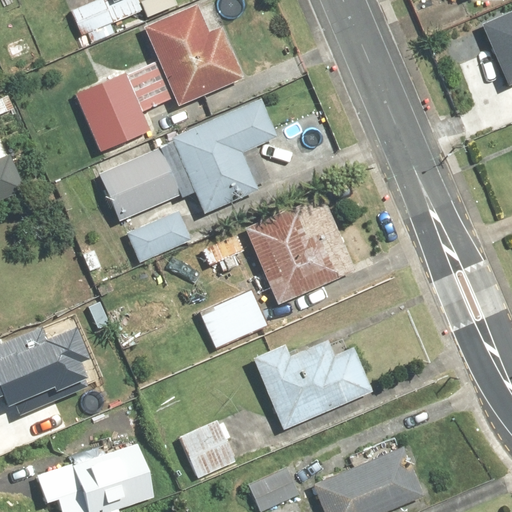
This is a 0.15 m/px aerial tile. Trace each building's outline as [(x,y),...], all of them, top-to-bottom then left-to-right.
[(79,85),(107,151),(164,127),(158,112),(248,73),(226,20),(215,25),(204,0),(145,25),(156,52),(79,85)] [(511,77),(511,12),(481,26),(504,81),(511,77)] [(323,67),(304,75),(337,153),(356,145),(323,67)] [(264,91),(172,129),(203,205),(260,182),(246,149),(283,134),(264,91)] [(0,199),(27,189),(0,121),(0,199)] [(162,142),(98,172),(121,221),(185,190),(162,142)] [(244,222),(279,304),(365,268),(331,186),(244,222)] [(182,206),(128,229),(141,260),(195,238),(182,206)] [(238,250),(231,234),(194,250),(202,267),(216,261),(220,271),(236,264),(232,253),(238,250)] [(258,281),(201,305),(218,345),(275,322),(258,281)] [(39,326),(0,341),(0,398),(16,392),(21,405),(82,381),(71,354),(77,352),(66,326),(43,336),(39,326)] [(292,336),(254,352),(286,427),(378,389),(358,341),(338,349),(332,334),(297,348),(292,336)] [(176,431),(194,474),(238,456),(220,413),(176,431)] [(113,511),(161,493),(138,436),(41,473),(52,501),(79,490),(87,511),(113,511)] [(406,443),(314,481),(327,511),(382,511),(427,493),(406,443)] [(248,480),(259,506),(306,486),(295,461),(248,480)]
